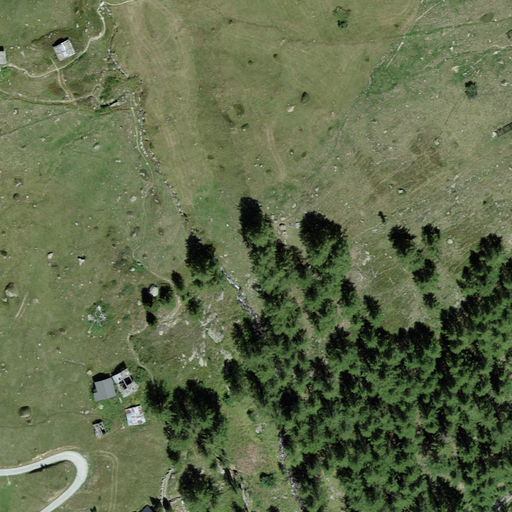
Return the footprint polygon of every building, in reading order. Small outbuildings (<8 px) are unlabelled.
[(68,42),(55,48),(60,59),(73,52),(68,42)] [(102,307),(88,316),(94,326),(108,318),(102,307)] [(132,369),(116,378),(127,398),(143,389),(132,369)] [(113,379),(95,384),(100,402),(118,397),(113,379)] [(146,408),(127,412),(131,429),(150,424),(146,408)] [(106,422),(91,427),(95,439),(110,434),(106,422)]
